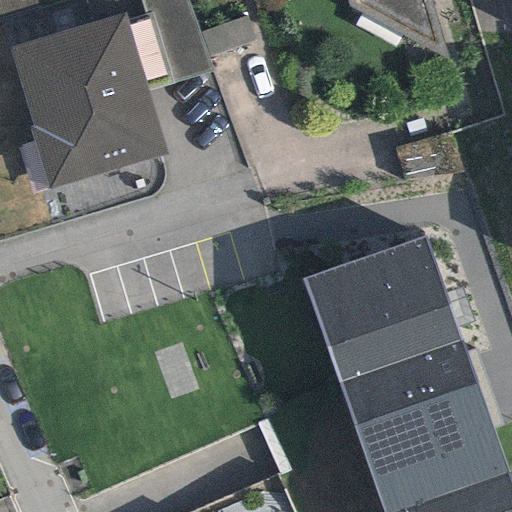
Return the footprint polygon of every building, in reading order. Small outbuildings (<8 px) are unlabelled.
[(35,0),(0,0),(0,17),(38,7),(35,0)] [(186,0),(139,0),(145,16),(149,15),(170,83),(209,71),(186,0)] [(346,0),(348,6),(447,60),(429,0),(346,0)] [(124,14),(7,48),(48,188),(165,154),(146,90),(126,22),(124,14)] [(145,16),(126,22),(146,90),(170,83),(149,15),(145,16)] [(511,511),(511,482),(423,236),(301,280),(384,511),(511,511)]
